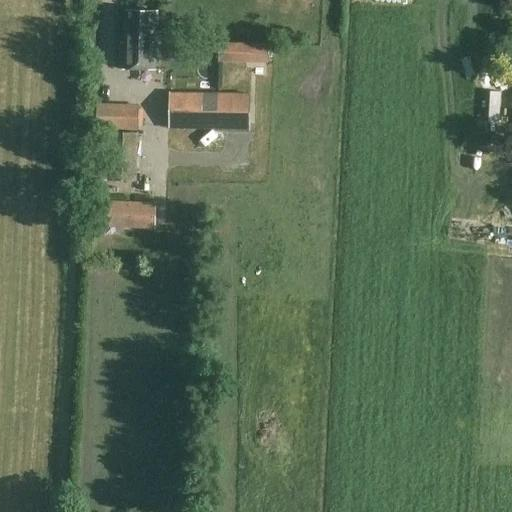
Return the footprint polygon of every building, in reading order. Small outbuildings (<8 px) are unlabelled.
[(155,35),(156,14),(127,13),(126,35),(121,34),(119,71),(160,72),(162,35),(155,35)] [(268,63),(268,46),(220,45),(219,62),(268,63)] [(250,92),(169,91),(168,127),(250,128),(250,92)] [(97,105),(96,129),(139,132),(140,107),(97,105)] [(108,182),(136,183),(138,134),(109,133),(108,182)] [(104,228),(152,229),(152,207),(104,204),(104,228)]
